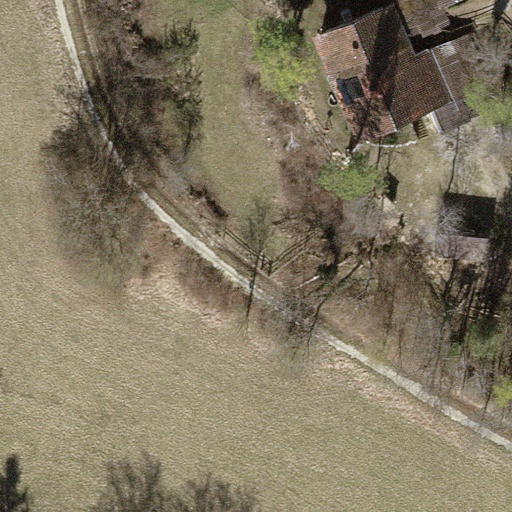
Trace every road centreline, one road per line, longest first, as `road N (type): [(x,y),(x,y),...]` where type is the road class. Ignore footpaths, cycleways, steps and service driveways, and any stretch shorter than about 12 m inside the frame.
road 1 (track): [(84,0),(132,178),(511,422)]
road 2 (track): [(511,155),(447,40)]
